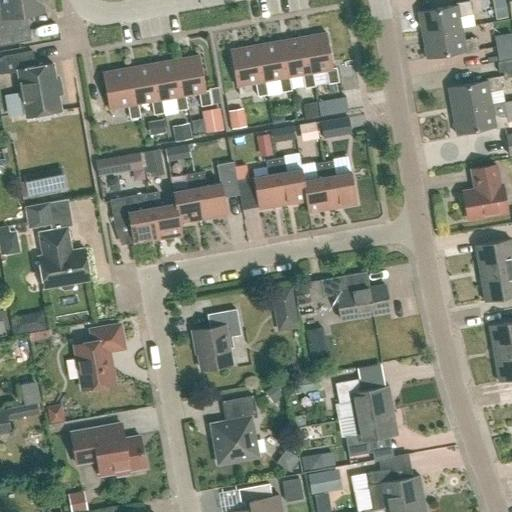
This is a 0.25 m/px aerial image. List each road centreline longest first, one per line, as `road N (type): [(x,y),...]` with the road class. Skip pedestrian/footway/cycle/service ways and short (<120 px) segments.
road 1 (residential): [(186,511),(147,281),(422,231)]
road 2 (residential): [(500,511),(453,377),(422,231)]
road 3 (residential): [(422,231),(376,0)]
